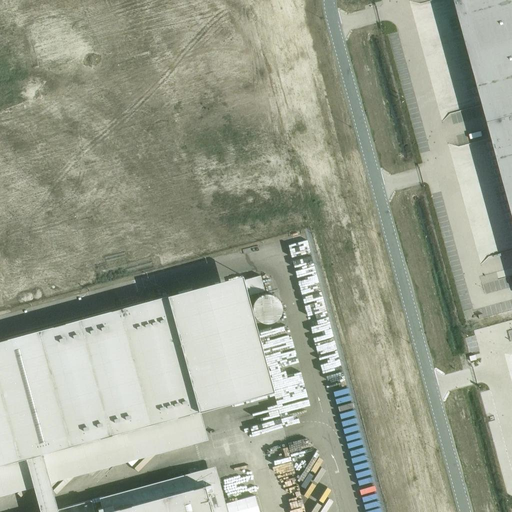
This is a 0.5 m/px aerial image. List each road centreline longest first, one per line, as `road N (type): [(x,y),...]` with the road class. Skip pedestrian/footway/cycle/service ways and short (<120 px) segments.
road 1 (unclassified): [(328,0),(466,511)]
road 2 (unknown): [(401,5),(444,167)]
